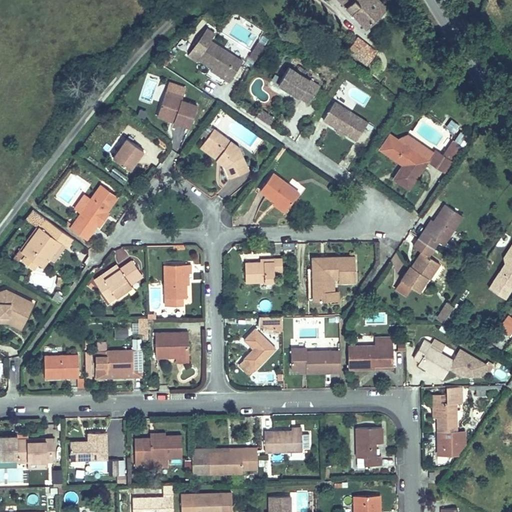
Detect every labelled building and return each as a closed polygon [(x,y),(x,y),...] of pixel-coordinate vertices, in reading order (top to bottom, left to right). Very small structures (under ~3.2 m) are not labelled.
[(384,10),(373,0),(331,0),(363,32),(384,10)] [(374,57),(353,42),(345,53),(364,68),(374,57)] [(216,80),(223,85),(236,64),(204,43),(192,61),(206,70),(217,78),(216,80)] [(248,64),(258,49),(253,45),(247,55),(249,57),(246,62),(248,64)] [(291,96),(305,104),(316,87),(285,69),(274,86),(291,96)] [(217,78),(206,70),(205,73),(210,76),(216,80),(217,78)] [(178,113),(176,121),(193,126),(201,102),(186,97),(187,93),(165,86),(158,106),(178,113)] [(334,130),(352,143),(364,125),(332,103),(320,120),(334,130)] [(178,113),(158,106),(156,114),(167,118),(176,121),(178,113)] [(274,116),(261,108),(257,114),(269,122),(274,116)] [(454,132),(459,122),(450,118),(445,128),(454,132)] [(234,150),(198,124),(187,139),(196,144),(222,159),(214,169),(219,181),(243,175),(234,150)] [(125,132),(108,155),(129,171),(137,160),(146,148),(125,132)] [(425,164),(395,141),(386,134),(373,152),(389,164),(397,170),(388,181),(403,193),(424,165),(425,164)] [(425,164),(424,165),(443,179),(451,168),(444,163),(436,157),(432,154),(429,157),(404,138),(395,141),(425,164)] [(458,146),(449,140),(436,157),(444,163),(458,146)] [(222,159),(196,144),(192,150),(204,160),(214,169),(222,159)] [(295,196),(265,174),(251,193),(265,203),(282,215),(295,196)] [(119,198),(100,184),(89,199),(78,214),(68,227),(88,242),(98,228),(101,230),(107,223),(112,215),(109,212),(119,198)] [(71,209),(78,214),(89,199),(82,194),(71,209)] [(282,215),(265,203),(262,208),(269,213),(278,220),(282,215)] [(419,231),(412,240),(430,253),(435,247),(441,252),(462,222),(443,207),(432,220),(423,233),(419,231)] [(26,232),(36,219),(26,211),(16,225),(26,232)] [(65,241),(36,219),(26,232),(10,254),(34,271),(47,255),(53,247),(57,250),(65,241)] [(405,249),(415,256),(422,261),(407,281),(400,276),(394,285),(412,298),(420,286),(423,288),(436,271),(423,262),(430,253),(412,240),(405,249)] [(506,263),(500,263),(483,288),(498,299),(511,279),(511,243),(505,251),(511,255),(506,263)] [(511,255),(505,251),(500,258),(500,263),(506,263),(511,255)] [(407,267),(400,276),(407,281),(422,261),(415,256),(407,267)] [(324,258),(305,259),(306,270),(308,300),(308,303),(320,301),(320,286),(327,287),(325,275),(334,275),(349,275),(348,257),(324,258)] [(279,258),(270,258),(271,263),(252,263),(238,264),(238,285),(270,285),(269,276),(279,276),(279,258)] [(123,263),(111,272),(110,272),(94,285),(89,278),(82,285),(99,311),(138,280),(123,263)] [(186,284),(186,273),(191,273),(191,264),(165,264),(165,305),(166,305),(183,305),(183,297),(186,297),(186,284)] [(89,278),(94,285),(110,272),(106,267),(101,270),(89,278)] [(308,300),(306,270),(298,271),(301,301),(308,300)] [(320,286),(320,301),(333,300),(332,287),(327,287),(320,286)] [(0,291),(0,318),(15,324),(26,305),(2,292),(0,291)] [(261,300),(261,308),(270,308),(271,300),(261,300)] [(453,314),(446,308),(433,325),(442,331),(453,314)] [(500,317),(491,329),(501,337),(511,323),(511,311),(505,320),(500,317)] [(138,316),(138,332),(148,332),(148,316),(138,316)] [(0,329),(1,330),(12,333),(15,324),(0,318),(0,329)] [(275,319),(252,320),(252,333),(275,333),(275,319)] [(269,355),(246,330),(232,343),(242,354),(238,357),(233,362),(246,376),(269,355)] [(190,353),(190,331),(153,331),(154,360),(169,360),(169,349),(179,349),(179,353),(190,353)] [(511,343),(507,340),(499,351),(511,360),(511,343)] [(477,369),(452,353),(445,365),(421,350),(423,347),(416,343),(405,361),(411,365),(410,367),(419,373),(434,382),(440,372),(453,380),(471,380),(477,369)] [(334,374),(333,349),(303,350),(303,346),(284,347),(285,370),(291,369),(302,369),(303,376),(334,374)] [(368,347),(338,348),(339,372),(365,372),(365,364),(386,364),(386,347),(368,347)] [(179,353),(179,349),(169,349),(169,360),(174,359),(180,359),(179,353)] [(134,352),(87,352),(87,381),(113,382),(134,382),(134,352)] [(67,357),(33,357),(32,383),(50,383),(68,383),(67,357)] [(246,376),(233,362),(225,369),(237,383),(246,376)] [(386,364),(365,364),(365,372),(373,372),(387,371),(386,364)] [(78,391),(78,382),(70,382),(70,391),(78,391)] [(484,395),(485,385),(475,384),(474,395),(484,395)] [(450,446),(449,405),(454,405),(454,390),(439,390),(439,398),(423,398),(423,415),(429,415),(429,425),(429,446),(450,446)] [(373,425),(347,425),(347,457),(355,457),(356,467),(374,466),(374,455),(369,455),(369,447),(368,440),(374,440),(373,425)] [(0,458),(18,459),(18,461),(31,461),(50,461),(56,461),(56,435),(31,436),(18,436),(17,433),(0,433),(0,458)] [(147,435),(139,435),(139,443),(156,443),(156,438),(156,435),(147,435)] [(279,437),(257,437),(257,462),(296,462),(295,437),(279,437)] [(107,438),(86,438),(86,446),(78,446),(62,446),(63,467),(107,467),(107,438)] [(139,443),(124,444),(124,464),(170,464),(170,438),(156,438),(156,443),(139,443)] [(248,474),(248,450),(210,451),(182,451),(182,481),(234,480),(233,474),(248,474)] [(51,473),(50,461),(31,461),(31,473),(51,473)] [(172,511),(172,483),(163,483),(163,497),(130,497),(130,511),(141,511),(157,511),(156,511),(172,511)] [(224,511),(224,493),(179,493),(179,511),(224,511)] [(372,495),(344,495),(344,511),(372,511),(373,508),(372,495)] [(291,511),(291,496),(273,496),(274,510),(273,511),(291,511)]
